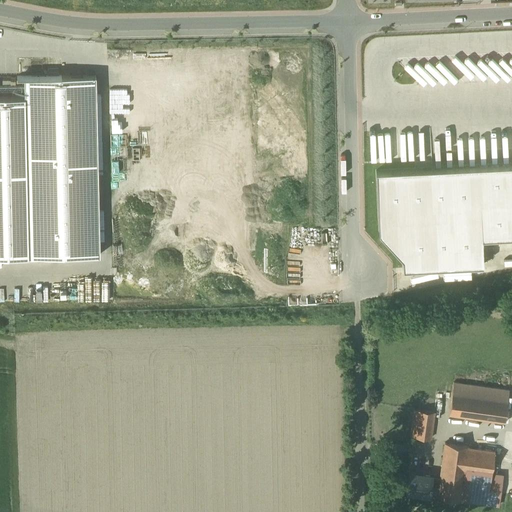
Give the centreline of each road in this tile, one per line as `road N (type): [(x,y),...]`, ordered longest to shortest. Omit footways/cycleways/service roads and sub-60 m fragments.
road 1 (residential): [(350,23),(57,24),(0,14)]
road 2 (residential): [(355,283),(350,23)]
road 3 (unclassified): [(360,511),(355,283)]
road 4 (unknown): [(189,172),(256,279),(292,289),(355,283)]
road 5 (residential): [(511,16),(350,23)]
